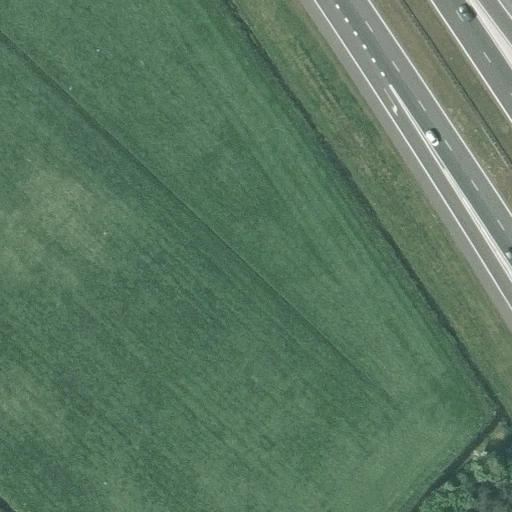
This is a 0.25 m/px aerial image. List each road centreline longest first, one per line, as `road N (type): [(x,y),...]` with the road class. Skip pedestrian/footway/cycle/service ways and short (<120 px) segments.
road 1 (motorway): [(400,76),(511,283)]
road 2 (motorway): [(400,76),(511,251)]
road 3 (motorway): [(511,102),(443,0)]
